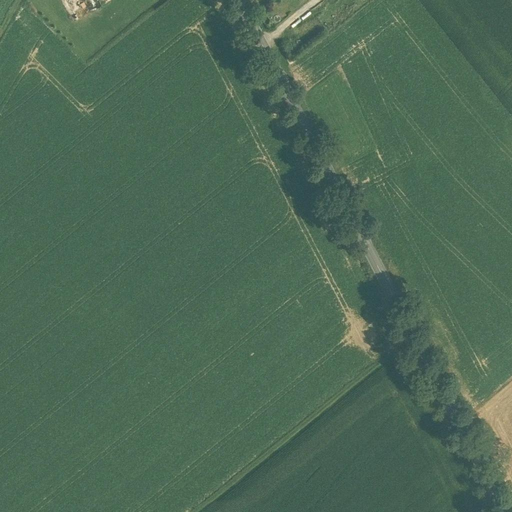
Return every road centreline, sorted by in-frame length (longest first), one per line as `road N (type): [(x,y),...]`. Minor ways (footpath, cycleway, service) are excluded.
road 1 (secondary): [(505,511),(239,0)]
road 2 (track): [(196,511),(413,336)]
